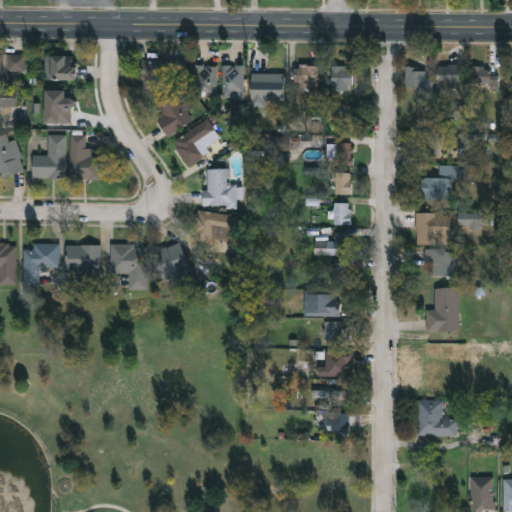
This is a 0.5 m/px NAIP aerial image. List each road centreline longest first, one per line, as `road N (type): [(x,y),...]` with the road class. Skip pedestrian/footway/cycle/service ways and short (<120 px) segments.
road 1 (secondary): [(0,24),(511,28)]
road 2 (residential): [(386,28),(381,511)]
road 3 (residential): [(110,25),(111,91),(151,174),(152,196),(130,212),(57,211)]
